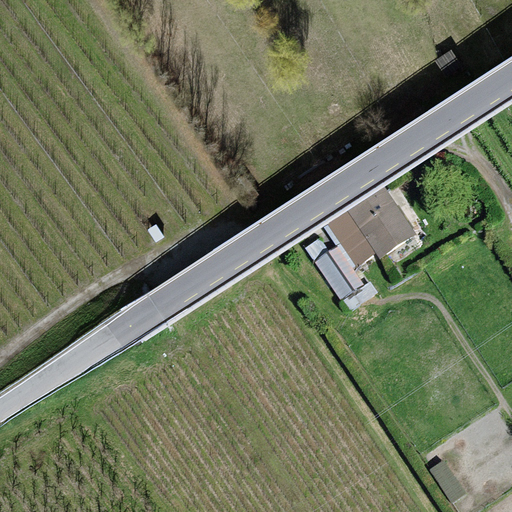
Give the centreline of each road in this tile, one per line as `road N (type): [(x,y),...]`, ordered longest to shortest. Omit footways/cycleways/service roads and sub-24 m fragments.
road 1 (unclassified): [(0,412),(511,80)]
road 2 (track): [(0,363),(84,296),(141,263),(454,148),(485,167),(511,215)]
